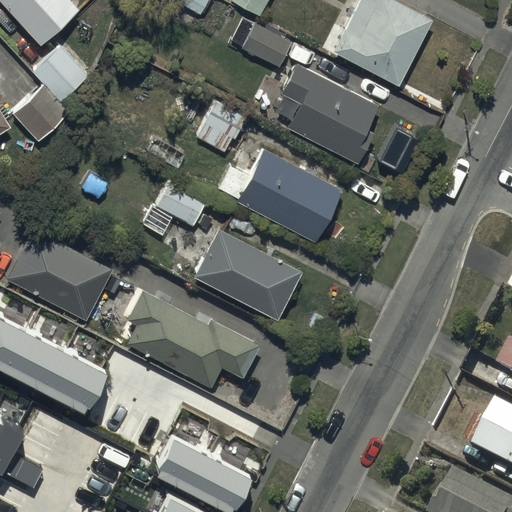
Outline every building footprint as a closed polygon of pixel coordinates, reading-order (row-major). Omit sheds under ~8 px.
[(74,3),(71,0),(4,0),(37,36),(74,3)] [(202,6),(193,0),(172,0),(170,5),(193,20),(202,6)] [(261,0),(237,0),(257,10),(261,0)] [(353,0),(331,43),(396,76),(428,13),(403,0),(353,0)] [(288,37),(253,19),(241,42),(277,60),(288,37)] [(89,70),(58,39),(33,64),(64,95),(89,70)] [(376,98),(295,57),(280,86),(297,95),(284,120),(356,156),(371,126),(363,123),(376,98)] [(66,106),(41,80),(12,108),(37,134),(66,106)] [(270,83),(258,101),(277,113),(289,95),(270,83)] [(243,111),(212,96),(195,133),(225,148),(243,111)] [(184,150),(153,133),(146,147),(177,163),(184,150)] [(339,182),(261,142),(235,193),(312,233),(339,182)] [(243,168),(227,160),(216,182),(232,189),(243,168)] [(203,196),(166,177),(154,200),(190,219),(203,196)] [(111,264),(32,221),(4,272),(83,314),(111,264)] [(300,264),(217,221),(192,268),(275,311),(300,264)] [(206,315),(141,281),(125,313),(133,318),(123,336),(209,380),(219,360),(240,371),(257,337),(208,312),(206,315)] [(104,359),(0,306),(0,358),(79,398),(82,393),(86,395),(104,359)] [(511,338),(498,364),(511,371),(511,338)] [(511,403),(496,395),(472,441),(511,461),(511,403)] [(0,453),(19,417),(0,406),(0,453)] [(246,466),(169,425),(151,458),(228,500),(246,466)] [(40,463),(15,449),(6,466),(31,480),(40,463)] [(511,511),(511,492),(455,464),(430,511),(511,511)] [(219,511),(167,485),(152,511),(219,511)]
